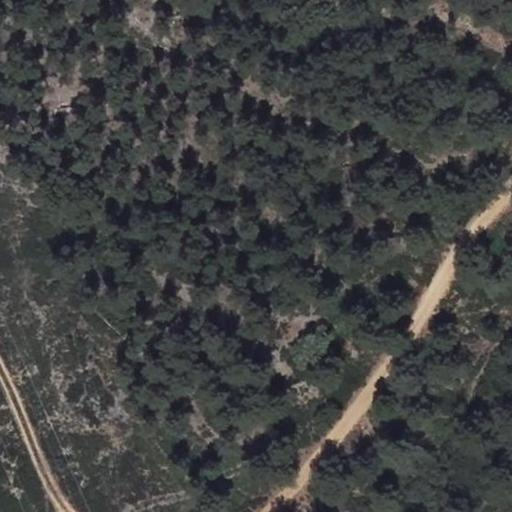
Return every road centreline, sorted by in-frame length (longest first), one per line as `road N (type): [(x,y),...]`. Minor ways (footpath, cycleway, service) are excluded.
road 1 (track): [(511,188),(300,479),(265,511)]
road 2 (track): [(70,511),(0,365)]
